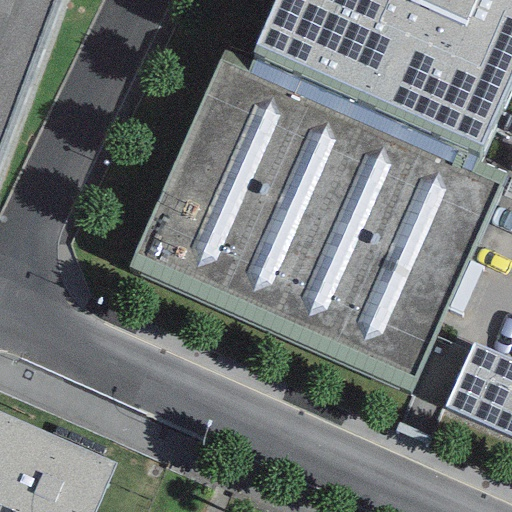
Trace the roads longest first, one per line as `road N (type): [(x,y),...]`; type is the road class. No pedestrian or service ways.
road 1 (residential): [(0,314),(441,511)]
road 2 (residential): [(136,0),(0,284)]
